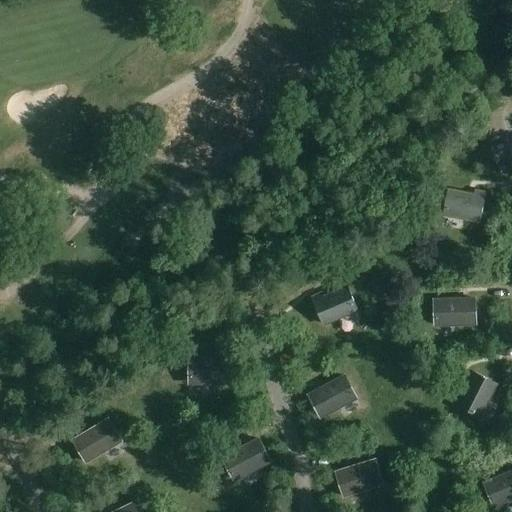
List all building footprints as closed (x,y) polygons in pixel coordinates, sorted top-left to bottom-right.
[(474,195),(449,190),(444,216),(479,223),(485,193),(475,191),(474,195)] [(357,311),(347,288),(324,297),(323,294),(313,298),(325,325),(357,311)] [(476,325),(475,299),(435,301),(436,326),(476,325)] [(230,359),(190,359),(190,385),(230,385),(230,359)] [(497,386),(471,373),(466,382),(469,384),(458,406),(481,417),(497,386)] [(356,399),(344,376),(309,395),(321,418),(356,399)] [(121,442),(108,420),(74,441),(87,463),(121,442)] [(270,462),(258,440),(223,458),(235,481),(270,462)] [(382,485),(374,460),(336,473),(344,497),(382,485)] [(511,499),(511,472),(485,483),(495,507),(511,499)] [(141,511),(137,503),(116,511),(141,511)]
